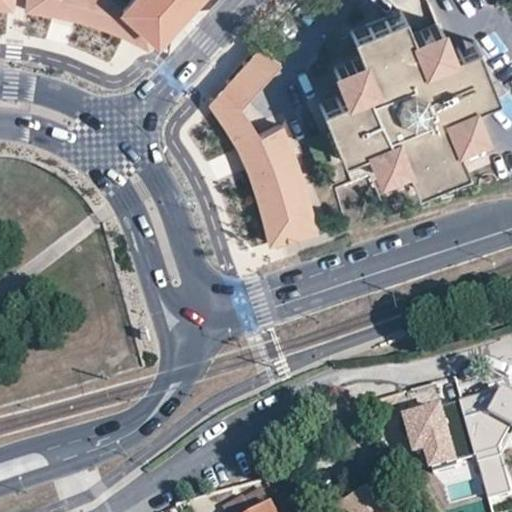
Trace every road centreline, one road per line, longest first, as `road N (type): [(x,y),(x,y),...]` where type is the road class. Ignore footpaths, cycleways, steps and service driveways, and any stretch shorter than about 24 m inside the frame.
road 1 (residential): [(511,345),(393,378),(311,390),(207,447),(119,511)]
road 2 (secondary): [(511,224),(203,316)]
road 3 (secondary): [(203,316),(172,191),(153,157),(124,130)]
road 4 (secondary): [(97,158),(129,196),(170,324)]
road 5 (secondary): [(247,0),(124,130)]
road 6 (tertiary): [(137,428),(177,403),(197,371),(203,316)]
road 7 (secondary): [(124,130),(71,101),(0,84)]
